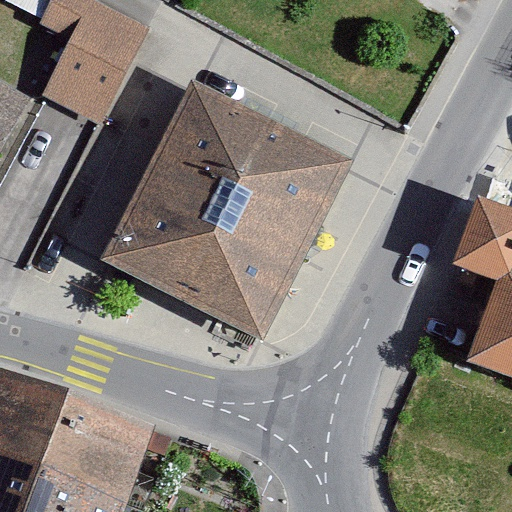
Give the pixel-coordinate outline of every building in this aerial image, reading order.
[(137,34),(70,0),(48,0),(34,29),(68,46),(41,98),(92,124),(137,34)] [(350,161),(200,85),(111,260),(261,336),(350,161)] [(0,164),(31,107),(0,90),(0,164)] [(511,204),(483,194),(458,263),(510,282),(480,365),(511,376),(511,204)] [(0,511),(121,511),(150,428),(0,378),(0,511)]
